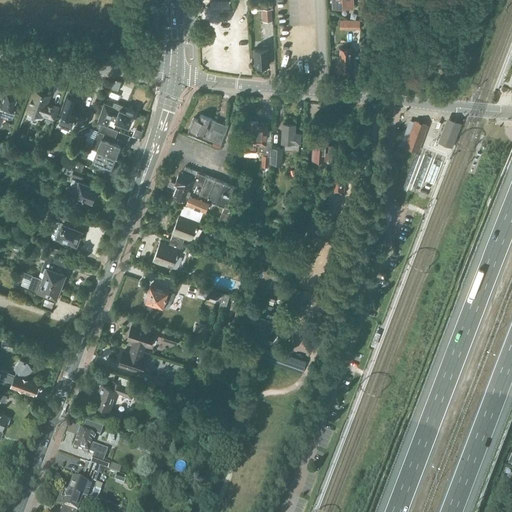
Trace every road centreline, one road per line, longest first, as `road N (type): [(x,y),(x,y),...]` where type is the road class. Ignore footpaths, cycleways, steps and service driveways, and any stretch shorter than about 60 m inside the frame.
road 1 (secondary): [(17,511),(138,196),(173,73)]
road 2 (track): [(216,511),(258,397),(303,379),(375,183),(374,151),(350,183)]
road 3 (unclassified): [(511,113),(173,73)]
road 4 (motorway): [(511,215),(396,511)]
road 5 (motorway): [(452,511),(511,359)]
